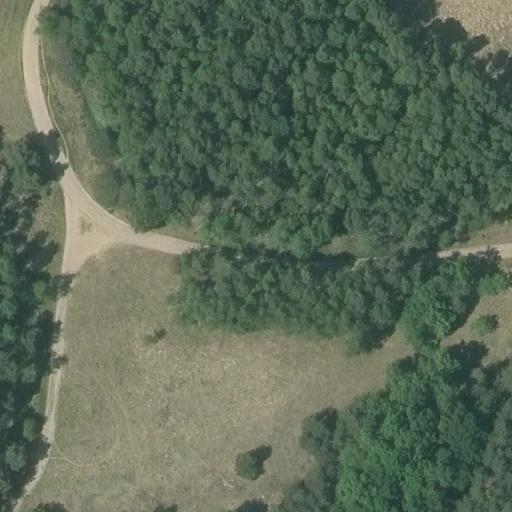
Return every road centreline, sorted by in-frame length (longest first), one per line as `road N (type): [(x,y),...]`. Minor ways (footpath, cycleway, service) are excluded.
road 1 (track): [(2,511),(56,400),(73,210),(32,84),(42,0)]
road 2 (track): [(73,210),(201,256),(362,262),(511,253)]
